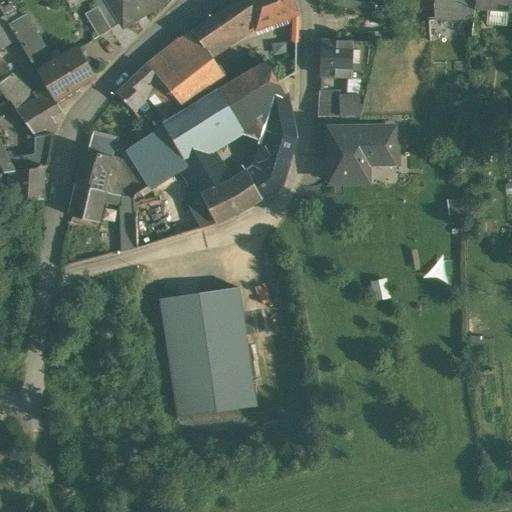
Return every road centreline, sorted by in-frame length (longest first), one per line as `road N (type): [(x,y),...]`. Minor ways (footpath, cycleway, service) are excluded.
road 1 (residential): [(303,0),(301,145),(292,186),(233,226),(40,282)]
road 2 (residential): [(201,0),(111,75),(70,125),(40,282)]
road 3 (track): [(63,511),(22,406),(0,398)]
road 4 (residential): [(40,282),(22,406)]
